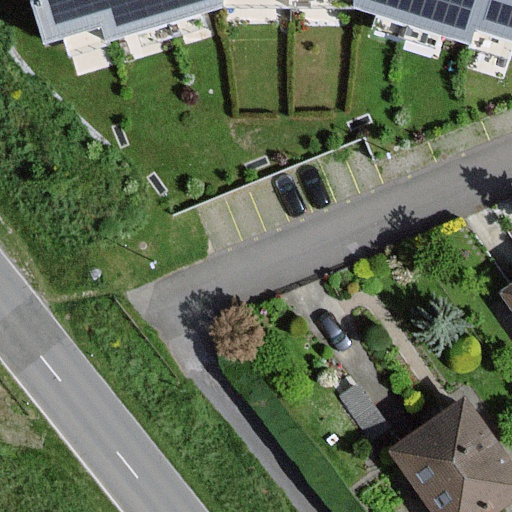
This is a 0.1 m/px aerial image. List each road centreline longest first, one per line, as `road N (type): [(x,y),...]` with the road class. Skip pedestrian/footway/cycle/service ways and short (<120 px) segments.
road 1 (residential): [(288,468),(207,363),(209,308),(232,282),(511,173)]
road 2 (primary): [(0,299),(170,511)]
